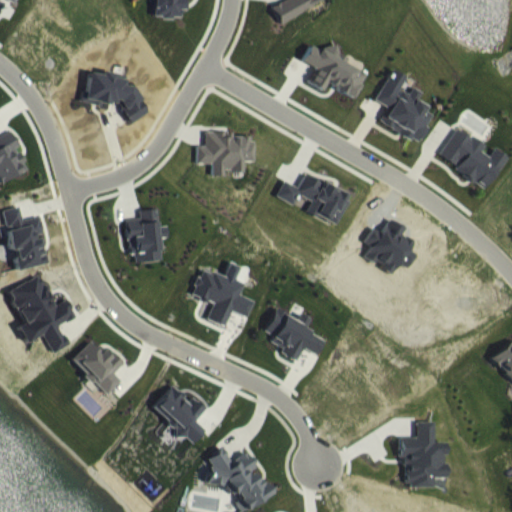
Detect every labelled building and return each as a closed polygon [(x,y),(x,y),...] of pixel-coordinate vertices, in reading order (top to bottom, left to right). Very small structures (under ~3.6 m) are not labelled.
[(0,0),(0,11),(12,18),(19,4),(11,0),(0,0)] [(152,31),(181,32),(181,7),(195,7),(195,0),(147,0),(147,11),(153,11),(152,31)] [(276,35),(323,15),(316,0),(286,0),(291,10),(269,20),(276,35)] [(300,75),(314,82),(306,98),(321,104),(324,99),(352,112),(363,88),(342,78),(346,69),(322,58),(320,64),(307,59),(300,75)] [(112,88),(103,87),(102,90),(88,88),(84,112),(107,116),(108,108),(116,110),(118,98),(111,97),(112,88)] [(376,136),(416,156),(430,129),(421,124),(424,120),(414,115),(419,106),(410,101),(407,108),(398,104),(396,109),(379,100),(372,114),(384,120),(376,136)] [(438,169),(455,179),(453,184),(485,203),(504,169),(492,163),(488,171),(479,166),(483,158),(453,142),(438,169)] [(7,145),(0,149),(0,196),(25,183),(13,162),(16,160),(7,145)] [(195,177),(211,178),(211,190),(222,190),(223,185),(243,185),(243,176),(252,176),(252,148),(203,147),(203,160),(195,160),(195,177)] [(336,238),(350,207),(324,195),(323,197),(304,188),(298,201),(284,194),(276,211),(293,219),(298,209),(311,215),(307,224),(336,238)] [(134,276),(161,274),(159,252),(167,251),(165,240),(156,241),(155,223),(138,224),(139,232),(125,234),(128,269),(134,268),(134,276)] [(213,317),(207,333),(225,340),(231,325),(247,331),(253,314),(239,309),(244,297),(235,294),(240,280),(230,276),(224,291),(201,282),(191,309),(213,317)] [(317,369),(324,352),(305,343),(311,331),(301,326),(297,333),(275,323),(264,346),(272,349),(270,356),(282,362),(280,367),(296,375),(302,362),(317,369)] [(511,353),(492,372),(511,394),(511,353)] [(112,388),(123,377),(109,364),(105,369),(90,354),(70,375),(106,409),(120,394),(112,388)] [(150,423),(191,458),(204,443),(194,435),(205,423),(191,412),(188,416),(171,400),(150,423)] [(266,511),(274,507),(267,496),(260,500),(250,484),(254,481),(245,466),(228,476),(220,463),(205,472),(210,480),(202,485),(212,502),(224,495),(232,508),(237,505),(241,511),(266,511)]
